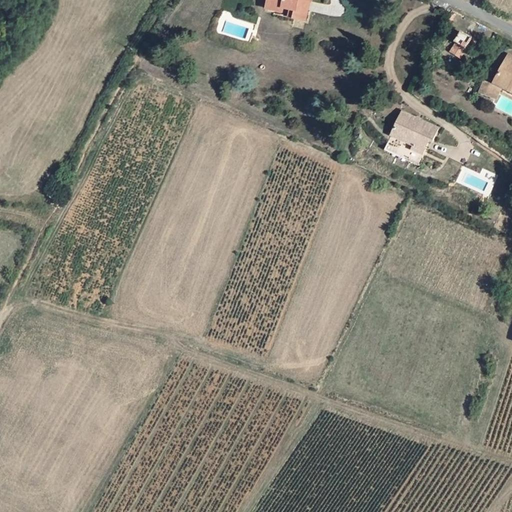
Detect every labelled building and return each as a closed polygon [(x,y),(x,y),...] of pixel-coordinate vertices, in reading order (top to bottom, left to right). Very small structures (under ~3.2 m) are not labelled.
[(277,11),(276,15),(307,22),(311,0),(270,0),(269,9),(277,11)] [(453,41),(447,51),(457,58),(463,48),(453,41)] [(488,80),(505,89),(507,86),(511,88),(511,56),(503,52),(488,80)] [(473,88),(485,93),(490,83),(479,78),(473,88)] [(497,86),(490,83),(485,93),(491,96),(497,86)] [(422,166),(440,128),(403,110),(387,150),(422,166)]
